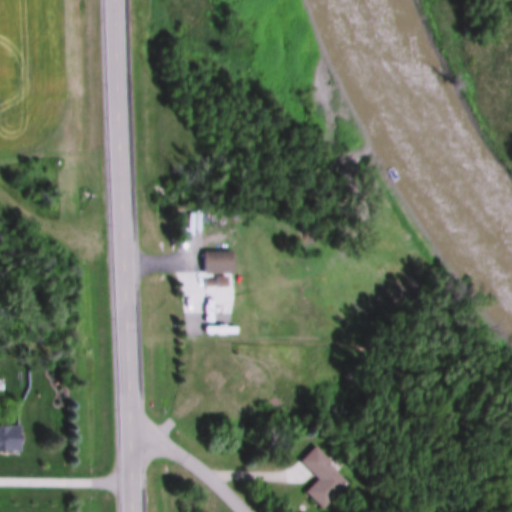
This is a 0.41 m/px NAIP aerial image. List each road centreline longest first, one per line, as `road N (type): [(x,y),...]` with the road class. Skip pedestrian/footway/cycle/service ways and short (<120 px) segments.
road 1 (tertiary): [(120,0),(135,511)]
road 2 (residential): [(134,428),(182,455),(237,511)]
